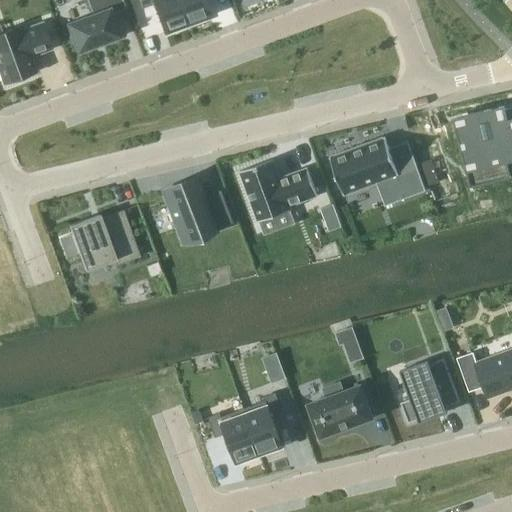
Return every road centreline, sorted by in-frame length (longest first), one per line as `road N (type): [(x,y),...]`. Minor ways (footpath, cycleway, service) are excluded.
road 1 (residential): [(6,190),(430,85)]
road 2 (residential): [(359,0),(0,131)]
road 3 (residential): [(511,440),(220,511)]
